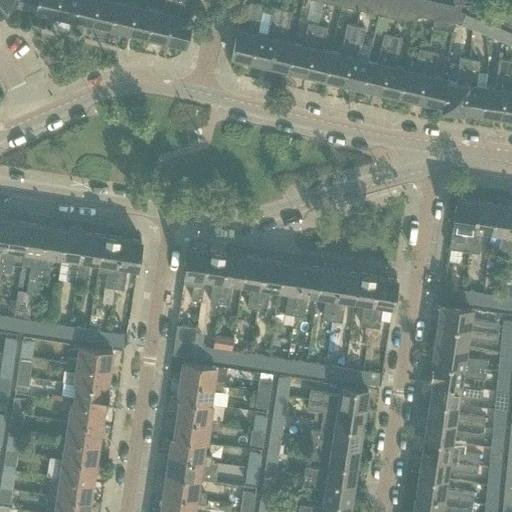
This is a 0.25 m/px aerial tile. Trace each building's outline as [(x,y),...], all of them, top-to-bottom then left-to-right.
[(0,0),(0,12),(10,3),(35,9),(37,0),(0,0)] [(37,0),(35,9),(54,13),(57,0),(37,0)] [(57,0),(54,13),(73,18),(76,0),(57,0)] [(76,0),(73,18),(91,22),(96,0),(76,0)] [(96,0),(91,22),(110,27),(116,0),(114,0),(96,0)] [(110,27),(128,31),(135,0),(124,0),(124,2),(116,0),(110,27)] [(135,0),(128,31),(147,36),(153,9),(143,7),(144,0),(135,0)] [(147,36),(165,40),(174,0),(165,0),(162,11),(153,9),(147,36)] [(174,0),(165,40),(184,44),(186,45),(186,44),(185,44),(190,24),(191,18),(195,0),(174,0)] [(342,0),(342,5),(360,9),(362,0),(342,0)] [(362,0),(360,9),(380,14),(382,0),(362,0)] [(382,0),(380,14),(397,18),(401,0),(382,0)] [(414,0),(401,0),(397,18),(415,22),(417,14),(420,1),(414,0)] [(420,1),(417,14),(432,18),(435,5),(420,1)] [(481,2),(465,5),(465,7),(485,16),(490,5),(481,2)] [(253,3),(247,31),(237,29),(231,55),(230,55),(252,61),(258,34),(257,34),(264,5),(253,3)] [(435,5),(432,18),(434,18),(432,27),(451,31),(453,22),(458,11),(459,10),(435,5)] [(490,5),(485,16),(497,21),(501,10),(490,5)] [(258,34),(252,61),(270,65),(280,26),(283,10),(274,8),(273,8),(272,8),(265,36),(258,34)] [(280,26),(270,65),(289,69),(295,43),(288,41),(285,41),(283,40),(290,12),(283,10),(280,26)] [(458,11),(453,22),(471,29),(476,19),(458,11)] [(477,29),(490,35),(494,25),(481,19),(477,29)] [(295,43),(289,69),(307,74),(316,34),(319,24),(309,22),(307,22),(302,45),(295,43)] [(316,34),(307,74),(325,78),(332,51),(321,49),(326,26),(319,24),(316,34)] [(347,25),(346,31),(341,54),(332,51),(325,78),(344,82),(353,43),(357,28),(347,25)] [(494,25),(490,35),(500,39),(504,29),(494,25)] [(353,43),(344,82),(362,86),(368,60),(362,59),(359,58),(358,58),(364,29),(357,28),(353,43)] [(393,36),(384,34),(378,62),(368,60),(362,86),(380,91),(393,36)] [(390,51),(380,91),(399,95),(405,69),(399,67),(396,67),(394,66),(401,38),(393,36),(390,49),(390,51)] [(405,69),(399,95),(417,99),(426,60),(427,59),(429,50),(420,48),(419,48),(413,71),(405,69)] [(426,60),(417,99),(437,104),(439,104),(441,105),(445,79),(443,79),(441,79),(441,77),(435,76),(433,75),(432,75),(437,52),(429,50),(427,59),(426,60)] [(445,79),(441,105),(443,105),(442,107),(461,110),(468,69),(469,60),(462,59),(460,59),(456,81),(447,80),(445,79)] [(484,86),(480,113),(499,116),(505,75),(507,66),(508,60),(499,59),(494,87),(484,86)] [(468,69),(461,110),(480,113),(484,86),(479,85),(477,85),(475,84),(479,62),(469,60),(468,69)] [(505,75),(499,116),(511,117),(511,89),(511,90),(511,87),(511,60),(508,60),(507,66),(505,75)] [(453,225),(450,248),(460,249),(459,249),(468,251),(476,201),(457,198),(453,225)] [(482,229),(491,231),(495,204),(476,201),(468,251),(478,252),(482,229)] [(496,255),(506,256),(511,216),(511,206),(495,204),(491,231),(499,232),(496,255)] [(0,275),(1,270),(8,220),(0,218),(0,275)] [(8,220),(1,270),(11,272),(15,249),(23,250),(27,223),(8,220)] [(24,250),(22,263),(30,264),(26,291),(36,293),(37,285),(39,275),(46,226),(27,223),(23,250),(24,250)] [(52,254),(61,256),(65,229),(46,226),(39,275),(49,277),(52,254)] [(61,256),(57,278),(76,281),(84,231),(65,229),(61,256)] [(90,260),(98,261),(102,234),(84,231),(76,281),(86,282),(90,260)] [(98,261),(97,270),(107,272),(102,303),(111,304),(114,287),(121,237),(102,234),(98,261)] [(121,237),(114,287),(123,289),(124,282),(135,283),(141,240),(121,237)] [(188,247),(183,283),(193,284),(191,298),(201,300),(205,277),(209,250),(188,247)] [(209,301),(220,303),(228,253),(209,250),(205,277),(213,279),(209,301)] [(232,282),(242,283),(246,256),(228,253),(220,303),(228,304),(232,282)] [(247,307),(257,308),(265,259),(246,256),(242,283),(251,284),(247,307)] [(269,287),(280,289),(284,262),(265,259),(257,308),(266,310),(269,287)] [(284,313),(295,314),(302,264),(284,262),(280,289),(288,290),(284,313)] [(306,293),(317,295),(321,267),(302,264),(295,314),(303,315),(306,293)] [(322,318),(332,320),(340,270),(321,267),(317,295),(326,296),(322,318)] [(344,299),(354,300),(358,273),(340,270),(332,320),(341,321),(344,299)] [(360,324),(369,325),(377,276),(358,273),(354,300),(363,302),(360,324)] [(371,316),(369,325),(379,327),(380,320),(380,319),(390,321),(390,319),(392,306),(396,279),(377,276),(371,313),(371,316)] [(444,286),(442,298),(457,300),(459,288),(444,286)] [(467,290),(465,302),(479,304),(480,301),(480,299),(481,292),(467,290)] [(480,301),(479,304),(495,306),(496,295),(481,292),(480,299),(480,301)] [(13,316),(11,329),(28,332),(30,319),(27,318),(30,302),(16,300),(13,316)] [(498,332),(499,322),(470,317),(471,308),(442,304),(442,303),(441,303),(438,323),(498,332)] [(0,321),(0,327),(11,329),(13,316),(1,314),(0,321)] [(503,319),(501,333),(503,334),(511,334),(511,320),(504,320),(503,319)] [(37,333),(49,335),(51,322),(39,320),(37,333)] [(51,322),(49,335),(65,337),(67,324),(51,322)] [(467,337),(496,341),(498,332),(438,323),(435,342),(465,347),(467,337)] [(74,339),(86,340),(88,327),(76,325),(74,339)] [(177,325),(173,353),(188,355),(192,327),(177,325)] [(88,327),(86,340),(103,343),(105,330),(88,327)] [(110,343),(125,346),(127,334),(112,332),(110,343)] [(500,348),(511,350),(511,349),(511,348),(511,343),(511,334),(503,334),(501,333),(500,348)] [(4,339),(2,352),(15,354),(17,341),(4,339)] [(21,355),(20,356),(30,358),(31,358),(32,358),(34,343),(33,343),(22,342),(21,353),(21,355)] [(435,342),(432,361),(485,369),(487,359),(464,355),(465,347),(435,342)] [(195,344),(193,356),(207,358),(209,346),(195,344)] [(69,356),(68,361),(110,368),(112,350),(80,346),(78,357),(69,356)] [(217,347),(215,359),(230,362),(231,359),(232,350),(217,347)] [(231,359),(230,362),(245,364),(247,352),(232,350),(231,359)] [(15,354),(2,352),(0,363),(0,367),(13,370),(15,354)] [(255,353),(253,365),(268,367),(268,365),(269,355),(255,353)] [(268,365),(268,367),(282,370),(282,369),(284,358),(269,355),(268,365)] [(499,357),(498,371),(499,371),(509,372),(511,358),(499,357)] [(292,359),(290,371),(305,373),(305,371),(307,361),(292,359)] [(20,360),(18,374),(28,376),(30,362),(20,360)] [(183,360),(181,379),(222,385),(223,379),(213,378),(215,366),(203,364),(183,360)] [(76,369),(74,383),(77,383),(107,387),(110,368),(68,361),(67,368),(76,369)] [(305,371),(305,373),(319,375),(321,363),(307,361),(305,371)] [(432,361),(429,380),(460,385),(460,383),(461,374),(484,378),(485,369),(432,361)] [(329,365),(328,376),(340,378),(342,367),(329,365)] [(342,367),(340,378),(356,381),(358,369),(342,367)] [(365,382),(380,384),(382,373),(367,371),(365,382)] [(498,371),(496,386),(508,387),(509,372),(499,371),(498,371)] [(18,374),(16,389),(26,390),(28,376),(18,374)] [(276,393),(289,395),(292,377),(279,376),(276,393)] [(0,377),(0,390),(9,392),(11,379),(0,377)] [(261,377),(259,391),(271,393),(273,379),(261,377)] [(178,399),(180,400),(180,399),(209,403),(212,389),(221,390),(222,385),(181,379),(178,399)] [(433,381),(430,399),(457,403),(458,393),(481,396),(482,387),(460,383),(460,385),(429,380),(429,381),(430,381),(430,380),(433,381)] [(65,399),(65,401),(104,407),(106,407),(109,388),(107,387),(77,383),(77,384),(77,386),(75,396),(75,397),(65,395),(65,398),(65,399)] [(340,385),(339,394),(310,390),(309,400),(365,408),(368,388),(340,385)] [(9,392),(0,390),(0,406),(7,408),(9,392)] [(271,393),(259,391),(257,405),(269,407),(271,393)] [(495,394),(494,409),(495,409),(505,410),(507,396),(495,394)] [(14,403),(13,410),(23,412),(25,400),(25,399),(14,397),(14,398),(14,403)] [(275,398),(272,414),(285,416),(287,399),(275,398)] [(180,400),(177,416),(216,422),(217,418),(207,416),(209,403),(180,399),(180,400)] [(484,427),(485,416),(456,412),(457,403),(430,399),(427,418),(484,427)] [(62,400),(61,406),(71,407),(69,419),(101,424),(104,407),(65,401),(62,400)] [(309,400),(307,409),(322,411),(321,421),(334,423),(362,427),(365,408),(309,400)] [(494,409),(492,426),(493,426),(503,428),(505,410),(495,409),(494,409)] [(13,410),(10,427),(21,429),(23,412),(13,410)] [(255,413),(253,428),(265,429),(267,415),(255,413)] [(272,414),(270,429),(282,430),(285,416),(272,414)] [(177,416),(174,436),(204,441),(206,428),(215,429),(216,422),(177,416)] [(453,431),(482,435),(484,427),(427,418),(425,437),(451,441),(453,431)] [(57,432),(57,436),(99,442),(101,424),(69,419),(67,433),(57,432)] [(310,429),(309,439),(318,440),(359,446),(362,427),(334,423),(321,421),(319,430),(310,429)] [(265,429),(253,428),(251,442),(263,444),(265,429)] [(491,434),(490,447),(492,447),(501,448),(503,435),(493,434),(491,434)] [(8,435),(7,447),(18,449),(20,437),(9,435),(8,435)] [(65,445),(63,456),(96,461),(99,442),(57,436),(55,444),(65,445)] [(172,436),(169,454),(210,461),(211,455),(202,454),(204,441),(174,436),(172,436)] [(269,437),(267,451),(267,452),(279,453),(281,438),(269,437)] [(425,437),(422,456),(478,464),(479,454),(472,453),(463,452),(464,443),(451,441),(425,437)] [(309,439),(308,447),(316,449),(316,451),(315,459),(329,461),(356,465),(359,446),(318,440),(309,439)] [(4,461),(4,464),(15,466),(18,449),(7,447),(5,459),(4,461)] [(490,447),(489,459),(491,459),(500,460),(501,448),(492,447),(490,447)] [(249,451),(247,466),(259,468),(261,453),(249,451)] [(279,453),(267,451),(265,464),(276,466),(279,453)] [(169,454),(167,473),(198,478),(200,465),(209,466),(210,461),(169,454)] [(49,456),(46,474),(51,474),(93,481),(96,461),(63,456),(63,458),(49,456)] [(447,468),(477,473),(478,464),(422,456),(419,475),(445,479),(447,468)] [(305,466),(303,476),(353,484),(356,465),(329,461),(327,469),(305,466)] [(259,468),(247,466),(245,480),(257,482),(259,468)] [(488,467),(486,485),(487,485),(498,486),(499,468),(489,467),(488,467)] [(3,473),(1,486),(11,488),(13,474),(3,473)] [(167,473),(164,492),(204,499),(205,493),(196,491),(198,478),(167,473)] [(511,473),(505,473),(503,488),(511,489),(511,473)] [(59,482),(57,495),(90,500),(93,481),(51,474),(50,481),(59,482)] [(263,475),(261,489),(262,489),(272,491),(275,476),(266,475),(264,475),(263,475)] [(474,491),(467,490),(444,487),(445,479),(419,475),(416,493),(472,502),(474,491)] [(324,488),(323,498),(350,503),(353,484),(303,476),(302,485),(324,488)] [(486,485),(485,497),(496,498),(498,486),(487,485),(486,485)] [(0,501),(9,503),(9,502),(11,488),(1,486),(0,490),(0,501)] [(244,489),(242,504),(254,506),(257,491),(244,489)] [(261,489),(259,504),(270,506),(272,491),(262,489),(261,489)] [(164,492),(161,511),(168,511),(192,511),(194,502),(204,504),(204,499),(164,492)] [(471,510),(472,502),(416,493),(413,511),(440,511),(441,506),(471,510)] [(46,507),(45,511),(88,511),(90,500),(57,495),(55,508),(46,507)] [(503,496),(501,511),(511,511),(511,497),(504,496),(503,496)] [(299,504),(297,511),(349,511),(350,503),(323,498),(322,507),(299,504)]
